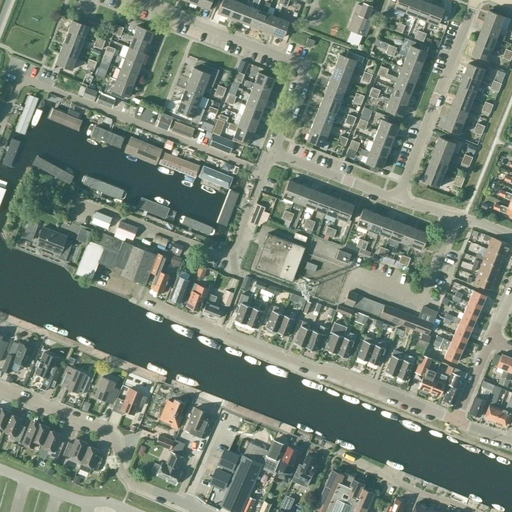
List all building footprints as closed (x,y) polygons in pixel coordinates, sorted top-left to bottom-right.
[(198,0),(197,5),(208,9),(211,0),(198,0)] [(221,0),(217,13),(228,17),(234,0),(221,0)] [(234,0),(228,17),(239,21),(245,4),(234,0)] [(245,4),(239,21),(249,25),(256,9),(259,0),(253,0),(251,7),(245,4)] [(260,29),(271,34),(277,17),(281,6),(283,0),(278,0),(277,4),(272,15),(267,13),(266,13),(260,29)] [(405,13),(409,0),(396,0),(394,8),(405,13)] [(415,17),(422,0),(420,0),(409,0),(405,13),(415,17)] [(426,21),(432,4),(422,0),(415,17),(426,21)] [(262,11),(256,9),(249,25),(260,29),(266,13),(267,13),(270,3),(266,2),(262,11)] [(365,36),(375,11),(357,4),(347,30),(351,31),(347,40),(358,45),(362,35),(365,36)] [(443,9),(432,4),(426,21),(437,25),(443,9)] [(489,10),(485,21),(502,28),(503,29),(505,24),(504,23),(506,17),(489,10)] [(67,31),(84,37),(88,26),(86,26),(88,20),(77,15),(75,21),(71,20),(67,31)] [(277,17),(271,34),(282,38),(288,21),(277,17)] [(502,28),(485,21),(481,32),(498,38),(497,39),(503,41),(505,36),(499,34),(502,28)] [(132,36),(149,43),(153,32),(136,25),(132,36)] [(411,37),(418,40),(421,32),(414,29),(411,37)] [(63,42),(80,48),(84,37),(67,31),(63,42)] [(477,43),(493,49),(497,39),(498,38),(481,32),(477,43)] [(128,47),(145,53),(149,43),(132,36),(128,47)] [(312,46),(314,41),(307,38),(305,44),(312,46)] [(408,51),(406,56),(422,63),(427,52),(414,47),(416,42),(408,39),(404,49),(408,51)] [(59,52),(75,59),(80,48),(63,42),(59,52)] [(489,60),(493,49),(477,43),(472,54),(489,60)] [(124,58),(140,64),(145,53),(128,47),(124,58)] [(334,65),(351,72),(355,60),(361,63),(363,57),(347,51),(345,56),(339,54),(334,65)] [(71,70),(75,59),(59,52),(55,63),(71,70)] [(422,63),(406,56),(402,67),(418,73),(422,63)] [(120,68),(136,75),(140,64),(124,58),(120,68)] [(243,74),(247,63),(240,60),(236,71),(243,74)] [(465,74),(481,80),(485,69),(469,63),(465,74)] [(210,67),(202,64),(200,70),(208,73),(210,67)] [(347,82),(351,72),(334,65),(330,76),(347,82)] [(189,78),(205,85),(209,74),(208,73),(200,70),(193,67),(189,78)] [(402,67),(398,78),(414,84),(418,73),(402,67)] [(132,85),(136,75),(120,68),(116,79),(132,85)] [(253,83),(270,89),(274,78),(257,72),(253,83)] [(460,85),(477,91),(481,80),(465,74),(460,85)] [(343,93),(347,82),(330,76),(326,87),(343,93)] [(184,89),(201,96),(205,85),(189,78),(184,89)] [(414,84),(398,78),(393,88),(410,95),(414,84)] [(128,96),(132,85),(116,79),(111,90),(128,96)] [(249,94),(266,100),(270,89),(253,83),(249,94)] [(456,95),(473,102),(477,91),(460,85),(456,95)] [(97,91),(86,87),(82,97),(94,101),(97,91)] [(339,104),(343,93),(326,87),(322,97),(339,104)] [(410,95),(393,88),(389,99),(406,105),(410,95)] [(180,100),(197,106),(201,96),(184,89),(180,100)] [(115,100),(99,94),(96,102),(112,108),(115,100)] [(245,104),(262,111),(266,100),(249,94),(245,104)] [(452,106),(469,112),(473,102),(456,95),(452,106)] [(25,135),(39,100),(29,96),(15,131),(25,135)] [(335,114),(339,104),(322,97),(318,108),(335,114)] [(406,105),(389,99),(385,110),(402,116),(406,105)] [(192,117),(197,106),(180,100),(176,111),(192,117)] [(241,115),(258,121),(262,111),(245,104),(241,115)] [(448,117),(464,123),(469,112),(452,106),(448,117)] [(47,120),(78,132),(83,119),(52,107),(47,120)] [(331,125),(335,114),(318,108),(314,119),(331,125)] [(172,120),(161,115),(156,126),(168,131),(172,120)] [(253,132),(258,121),(241,115),(237,126),(253,132)] [(462,129),(464,123),(448,117),(444,128),(460,134),(462,134),(464,130),(462,129)] [(327,136),(331,125),(314,119),(310,129),(327,136)] [(377,130),(394,137),(398,126),(381,119),(377,130)] [(194,128),(175,121),(171,132),(190,139),(194,128)] [(90,137),(121,149),(125,137),(95,125),(90,137)] [(249,143),(253,132),(237,126),(233,137),(249,143)] [(325,141),(327,136),(310,129),(306,140),(320,146),(319,148),(325,150),(328,142),(325,141)] [(389,147),(394,137),(377,130),(373,141),(389,147)] [(233,142),(213,134),(208,146),(229,153),(233,142)] [(131,136),(125,152),(156,164),(162,148),(131,136)] [(436,148),(452,154),(456,143),(440,137),(436,148)] [(11,167),(20,142),(10,138),(1,163),(11,167)] [(385,158),(389,147),(373,141),(369,152),(385,158)] [(477,147),(469,144),(466,150),(474,153),(477,147)] [(432,159),(448,165),(452,154),(436,148),(432,159)] [(385,158),(369,152),(361,149),(359,154),(367,157),(364,163),(381,169),(385,158)] [(160,165),(194,178),(199,165),(165,152),(160,165)] [(74,171),(37,157),(33,168),(70,182),(74,171)] [(427,169),(444,176),(448,165),(432,159),(427,169)] [(199,178),(227,189),(232,176),(204,165),(199,178)] [(440,187),(444,176),(427,169),(423,180),(440,187)] [(511,176),(505,174),(503,180),(504,180),(511,183),(511,176)] [(121,202),(126,192),(87,177),(83,187),(121,202)] [(293,201),(299,184),(288,180),(282,197),(293,201)] [(304,205),(310,188),(299,184),(293,201),(304,205)] [(304,205),(314,209),(320,193),(310,188),(304,205)] [(510,204),(511,204),(511,193),(511,194),(501,190),(499,195),(511,201),(510,204)] [(242,196),(229,191),(216,224),(229,229),(242,196)] [(314,209),(325,213),(331,197),(320,193),(314,209)] [(331,197),(325,213),(335,217),(342,201),(331,197)] [(167,219),(169,212),(136,199),(133,206),(167,219)] [(353,205),(342,201),(335,217),(347,221),(353,205)] [(489,205),(480,201),(478,208),(487,211),(489,205)] [(511,215),(511,204),(510,204),(509,208),(501,205),(501,206),(495,203),(493,208),(511,215)] [(356,225),(367,229),(373,213),(362,208),(356,225)] [(257,226),(262,212),(254,209),(248,222),(257,226)] [(107,226),(110,217),(97,212),(93,220),(107,226)] [(373,213),(367,229),(378,233),(384,217),(373,213)] [(182,214),(178,223),(212,237),(216,227),(182,214)] [(388,237),(395,221),(384,217),(378,233),(388,237)] [(136,227),(119,221),(115,232),(131,239),(136,227)] [(399,241),(405,225),(395,221),(388,237),(399,241)] [(399,241),(410,246),(416,229),(405,225),(399,241)] [(65,261),(66,256),(72,242),(65,239),(66,236),(42,226),(35,244),(58,254),(57,258),(65,261)] [(416,229),(410,246),(421,250),(427,233),(416,229)] [(149,270),(156,255),(93,230),(88,241),(88,240),(75,273),(91,280),(98,263),(112,268),(113,265),(122,268),(120,275),(144,284),(149,272),(149,270)] [(168,238),(154,233),(149,247),(163,252),(168,238)] [(267,233),(254,268),(292,283),(306,247),(267,233)] [(484,234),(482,239),(486,241),(488,240),(490,240),(487,248),(505,255),(509,243),(484,234)] [(183,246),(173,242),(170,250),(180,254),(183,246)] [(386,256),(388,250),(380,247),(376,255),(385,258),(386,256)] [(477,252),(475,257),(482,260),(500,266),(505,255),(487,248),(484,256),(482,255),(481,253),(477,252)] [(350,254),(339,250),(335,258),(347,263),(350,254)] [(163,255),(156,253),(156,255),(155,256),(149,270),(156,273),(150,288),(152,288),(153,290),(155,291),(157,290),(162,292),(166,283),(168,283),(170,278),(168,277),(169,275),(157,271),(163,255)] [(183,258),(176,255),(173,261),(180,264),(183,258)] [(401,255),(400,256),(398,263),(406,266),(409,258),(401,255)] [(482,260),(479,267),(497,274),(500,266),(482,260)] [(314,272),(316,265),(306,262),(304,268),(314,272)] [(206,268),(199,265),(195,276),(202,278),(206,268)] [(479,267),(476,275),(494,282),(497,274),(479,267)] [(476,275),(473,283),(491,290),(494,282),(476,275)] [(177,276),(175,280),(168,298),(180,303),(187,285),(188,281),(177,276)] [(192,283),(191,285),(189,293),(191,294),(186,306),(198,311),(203,296),(205,297),(208,289),(192,283)] [(473,290),(468,301),(480,307),(485,295),(473,290)] [(229,307),(233,293),(225,291),(221,304),(229,307)] [(351,306),(356,294),(349,291),(344,303),(351,306)] [(217,319),(221,308),(213,305),(216,297),(209,294),(202,313),(217,319)] [(245,324),(251,307),(245,304),(248,296),(241,294),(237,304),(240,305),(234,320),(245,324)] [(357,308),(362,296),(356,294),(351,306),(357,308)] [(367,299),(362,296),(357,308),(363,310),(367,299)] [(373,301),(367,299),(363,310),(368,312),(373,301)] [(312,303),(307,301),(302,312),(307,314),(312,303)] [(379,303),(373,301),(368,312),(374,314),(379,303)] [(480,307),(468,301),(463,312),(475,318),(480,307)] [(321,305),(317,303),(313,314),(317,316),(321,305)] [(384,305),(379,303),(374,314),(380,317),(384,305)] [(258,309),(251,307),(245,324),(255,328),(262,311),(264,306),(260,305),(258,309)] [(390,307),(384,305),(380,317),(385,319),(390,307)] [(275,331),(276,332),(283,315),(276,312),(278,307),(274,306),(272,310),(265,328),(267,328),(266,330),(267,332),(272,334),(274,333),(275,331)] [(418,345),(421,346),(423,347),(428,335),(427,335),(431,323),(436,311),(422,306),(418,318),(413,329),(422,333),(418,345)] [(395,309),(390,307),(385,319),(391,321),(395,309)] [(335,310),(330,308),(327,314),(332,317),(335,310)] [(401,311),(395,309),(391,321),(396,323),(401,311)] [(407,313),(401,311),(396,323),(402,325),(407,313)] [(283,315),(276,332),(287,336),(293,319),(295,314),(291,312),(289,317),(283,315)] [(475,318),(463,312),(460,319),(446,313),(444,317),(445,318),(451,320),(470,329),(475,318)] [(367,317),(358,313),(354,321),(364,325),(367,317)] [(412,316),(407,313),(402,325),(408,327),(412,316)] [(408,327),(413,329),(418,318),(412,316),(408,327)] [(305,347),(311,330),(305,327),(307,322),(302,321),(300,326),(294,343),(305,347)] [(465,340),(470,329),(458,323),(453,334),(465,340)] [(317,332),(311,330),(305,347),(315,351),(322,334),(324,335),(327,328),(320,325),(317,332)] [(336,353),(343,336),(342,336),(344,331),(338,329),(334,327),(332,332),(325,349),(336,353)] [(349,339),(343,336),(336,353),(347,358),(353,340),(355,335),(351,334),(349,339)] [(465,340),(453,334),(450,341),(437,335),(435,339),(461,351),(465,340)] [(367,361),(376,339),(365,335),(363,340),(356,357),(367,361)] [(386,343),(376,339),(367,361),(378,365),(384,348),(386,343)] [(456,362),(461,351),(435,339),(433,344),(447,350),(444,357),(456,362)] [(19,343),(19,344),(13,341),(8,354),(2,368),(9,371),(13,361),(26,366),(33,348),(19,343)] [(385,372),(395,376),(402,359),(401,358),(398,357),(396,356),(397,352),(393,350),(391,355),(385,372)] [(43,352),(42,355),(35,373),(45,377),(42,384),(41,383),(40,388),(42,388),(42,389),(43,389),(44,390),(45,390),(47,386),(53,388),(61,369),(55,366),(57,362),(58,359),(43,352)] [(507,371),(511,358),(500,353),(495,366),(507,371)] [(402,359),(395,376),(406,380),(413,363),(414,358),(403,354),(401,358),(402,359)] [(428,392),(436,372),(427,369),(432,358),(421,354),(414,372),(423,375),(418,388),(428,392)] [(453,367),(449,375),(450,375),(447,384),(448,384),(448,385),(449,385),(443,400),(447,402),(448,404),(451,405),(452,404),(454,405),(460,389),(454,386),(458,375),(456,374),(458,369),(453,367)] [(84,375),(85,373),(73,368),(71,373),(65,371),(63,376),(68,378),(64,387),(77,393),(80,384),(85,386),(89,377),(84,375)] [(436,372),(428,392),(438,396),(446,376),(436,372)] [(116,394),(118,389),(112,387),(114,382),(102,377),(94,396),(106,401),(112,404),(116,394)] [(481,389),(484,390),(481,399),(475,396),(468,412),(469,413),(470,414),(473,416),(475,415),(479,417),(486,401),(485,400),(489,392),(491,393),(494,385),(483,381),(480,386),(481,386),(481,389)] [(500,388),(494,385),(491,393),(492,394),(488,404),(483,418),(488,420),(490,422),(492,422),(493,422),(499,408),(493,406),(500,388)] [(142,395),(142,394),(129,388),(124,400),(117,397),(111,410),(122,415),(124,411),(133,415),(137,406),(139,407),(143,405),(147,397),(142,395)] [(511,392),(504,410),(499,408),(493,422),(495,422),(496,424),(499,424),(504,426),(509,413),(511,413),(511,409),(511,392)] [(82,400),(76,398),(73,405),(78,408),(82,400)] [(178,414),(183,403),(174,399),(172,402),(167,400),(159,419),(162,420),(162,418),(172,422),(170,426),(176,429),(182,416),(178,414)] [(6,421),(9,414),(10,412),(0,407),(0,427),(5,429),(8,422),(6,421)] [(204,438),(209,424),(204,422),(208,413),(195,407),(188,425),(196,428),(193,434),(204,438)] [(21,419),(9,414),(6,421),(8,422),(5,429),(4,431),(10,434),(8,438),(19,442),(25,427),(19,424),(21,419)] [(45,437),(48,429),(48,427),(38,423),(35,428),(30,426),(23,441),(22,444),(33,449),(36,442),(43,445),(46,437),(45,437)] [(60,434),(48,429),(45,437),(46,437),(43,445),(42,447),(48,450),(47,454),(57,458),(63,442),(58,440),(60,434)] [(170,449),(173,441),(158,435),(155,443),(170,449)] [(83,453),(86,445),(87,443),(76,438),(74,444),(68,442),(62,455),(68,458),(69,456),(81,460),(84,453),(83,453)] [(273,439),(269,450),(261,468),(274,473),(283,453),(281,453),(284,444),(273,439)] [(240,511),(245,504),(254,483),(261,468),(269,450),(249,442),(241,461),(237,459),(239,455),(223,448),(216,464),(222,466),(220,469),(215,467),(208,483),(223,490),(226,485),(229,487),(221,504),(238,511),(240,511)] [(98,450),(86,445),(83,453),(84,453),(81,460),(80,463),(91,467),(90,469),(96,472),(102,458),(96,456),(98,450)] [(300,451),(288,446),(279,468),(276,474),(292,475),(295,467),(293,466),(294,464),(300,451)] [(161,463),(160,465),(155,463),(151,471),(157,474),(167,478),(166,480),(175,484),(180,472),(176,470),(182,457),(171,452),(166,465),(161,463)] [(309,455),(308,454),(303,466),(299,464),(293,478),(299,480),(303,471),(313,476),(316,469),(312,468),(317,458),(315,457),(314,456),(311,455),(309,455)] [(344,475),(332,470),(315,508),(316,508),(324,511),(366,511),(374,493),(363,488),(365,484),(353,479),(354,477),(345,473),(344,475)] [(254,483),(245,504),(250,506),(259,485),(254,483)] [(402,511),(406,503),(402,501),(402,499),(399,498),(397,499),(396,498),(390,511),(402,511)] [(286,509),(289,501),(284,499),(281,506),(286,509)] [(425,511),(428,507),(426,506),(424,504),(421,505),(416,502),(412,511),(425,511)] [(264,503),(259,511),(268,511),(271,506),(264,503)]
